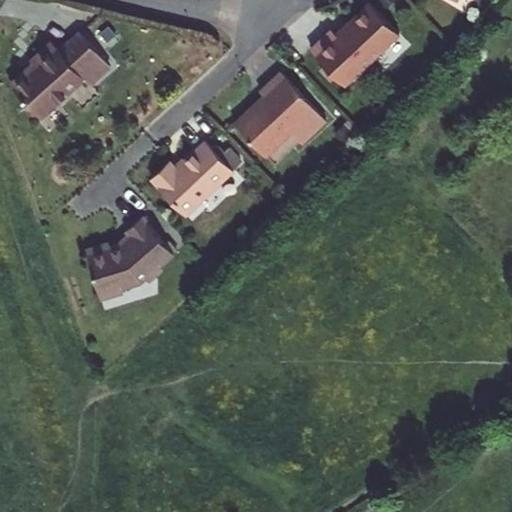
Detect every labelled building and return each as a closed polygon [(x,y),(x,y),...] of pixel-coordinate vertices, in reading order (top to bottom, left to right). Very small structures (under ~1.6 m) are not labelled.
[(325,30),(306,49),(340,84),(392,34),(363,3),(330,35),(325,30)] [(107,65),(77,31),(57,49),(49,40),(28,59),(32,64),(25,71),(22,69),(7,82),(21,98),(21,105),(27,113),(37,116),(80,78),(86,84),(107,65)] [(324,122),(278,74),(257,94),(261,99),(232,126),(264,159),(290,135),(299,145),(324,122)] [(232,169),(204,139),(174,167),(168,160),(149,178),(184,214),(232,169)] [(171,252),(140,215),(124,229),(127,233),(116,242),(115,247),(107,249),(104,242),(82,249),(97,298),(120,291),(118,287),(137,281),(142,277),(148,277),(157,270),(158,263),(171,252)]
